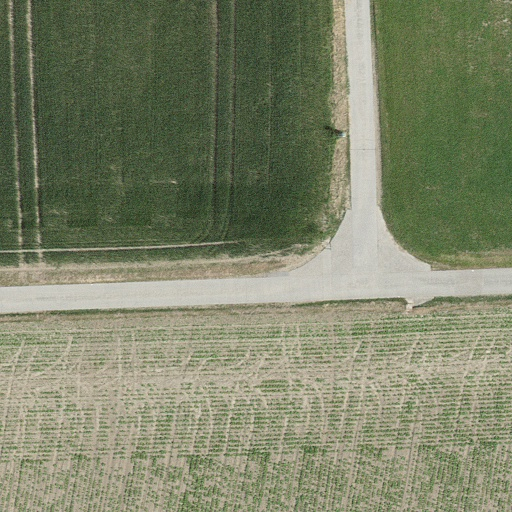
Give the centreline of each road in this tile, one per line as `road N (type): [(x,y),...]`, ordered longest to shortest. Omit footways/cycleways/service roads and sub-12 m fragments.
road 1 (track): [(0,303),(511,284)]
road 2 (track): [(365,0),(377,289)]
